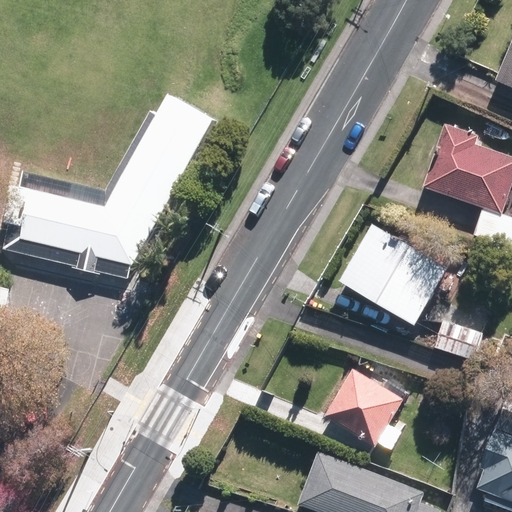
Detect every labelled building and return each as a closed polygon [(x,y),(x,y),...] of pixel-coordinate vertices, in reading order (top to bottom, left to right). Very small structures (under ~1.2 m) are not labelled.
[(511,43),(495,85),(511,91),(511,43)] [(118,211),(19,193),(5,261),(144,284),(225,130),(180,99),(118,211)] [(470,143),(443,134),(425,188),(498,212),(511,169),(511,167),(467,152),(470,143)] [(440,271),(377,236),(347,291),(410,325),(440,271)] [(450,318),(441,348),(482,360),(491,330),(450,318)] [(395,406),(350,378),(324,418),(369,447),(395,406)] [(410,511),(416,499),(320,462),(302,507),(316,511),(410,511)] [(511,466),(502,495),(511,498),(511,466)]
